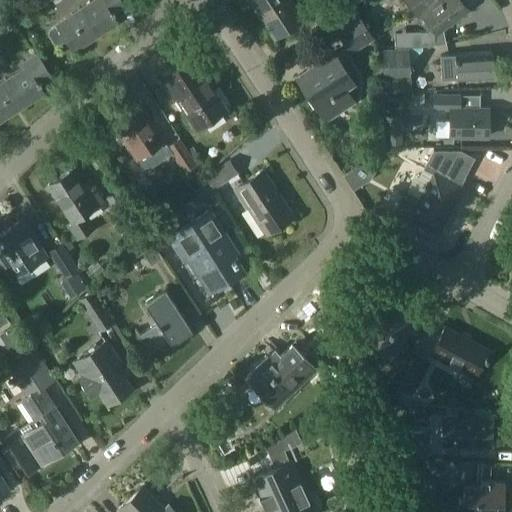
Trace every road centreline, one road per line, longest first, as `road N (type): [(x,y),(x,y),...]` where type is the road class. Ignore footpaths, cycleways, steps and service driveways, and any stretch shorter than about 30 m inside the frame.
road 1 (unclassified): [(347,219),(207,0)]
road 2 (unclassified): [(172,406),(323,255),(347,219)]
road 3 (residential): [(0,175),(183,0)]
road 4 (unclassified): [(60,511),(172,406)]
road 5 (unclassified): [(456,283),(347,219)]
road 6 (residential): [(456,283),(511,174)]
